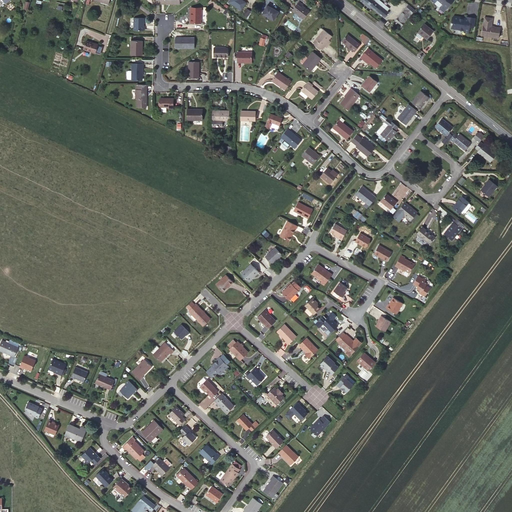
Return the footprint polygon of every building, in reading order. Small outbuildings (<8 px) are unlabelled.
[(229,0),(229,2),(241,10),(246,2),(241,0),(229,0)] [(363,0),(375,10),(376,9),(383,16),(387,11),(375,1),(375,0),(363,0)] [(388,9),(377,0),(375,0),(375,1),(387,11),(388,9)] [(437,0),(443,4),(447,8),(454,0),(437,0)] [(303,5),(299,2),(293,10),(303,19),(309,11),(302,5),(303,5)] [(267,5),(262,13),(274,20),(279,11),(267,5)] [(411,15),(415,10),(409,5),(405,10),(411,15)] [(191,7),(190,16),(192,16),(193,9),(201,9),(201,7),(191,7)] [(192,16),(190,16),(190,23),(201,24),(201,9),(193,9),(192,16)] [(405,23),(411,15),(405,10),(399,17),(405,23)] [(466,19),(453,16),(452,17),(451,23),(453,23),(454,24),(453,29),(464,31),(464,33),(468,34),(469,28),(469,26),(473,27),(475,19),(466,17),(466,19)] [(395,21),(402,27),(405,23),(399,17),(395,21)] [(144,18),(134,18),(133,30),(144,30),(144,18)] [(492,19),(484,18),(481,36),(498,38),(500,29),(491,27),(492,19)] [(418,32),(418,33),(423,36),(427,39),(433,31),(425,24),(418,32)] [(321,49),(328,40),(331,35),(323,29),(313,42),(321,49)] [(341,41),(347,45),(352,49),(355,52),(360,45),(347,34),(341,41)] [(370,39),(366,36),(362,41),(366,44),(370,39)] [(194,38),(175,38),(175,48),(194,48),(194,38)] [(142,40),(131,40),(130,54),(142,55),(142,40)] [(329,41),(328,40),(321,49),(322,50),(329,41)] [(97,44),(86,41),(84,49),(95,52),(97,44)] [(214,48),(214,55),(218,55),(218,57),(228,57),(228,48),(214,48)] [(368,49),(361,56),(370,63),(376,68),(382,60),(368,49)] [(238,52),(238,62),(245,62),(245,64),(253,64),(253,53),(238,52)] [(321,58),(313,52),(308,58),(303,64),(310,70),(315,64),(315,65),(321,58)] [(370,63),(361,56),(360,58),(369,65),(370,63)] [(199,62),(188,61),(188,77),(199,77),(199,62)] [(141,72),(142,72),(142,63),(132,63),(132,79),(141,80),(141,72)] [(291,81),(278,72),(272,81),(285,89),(291,81)] [(377,82),(369,76),(362,85),(370,92),(377,82)] [(318,91),(307,82),(301,90),(302,90),(308,96),(312,98),(312,99),(318,91)] [(147,85),(137,85),(137,89),(136,89),(136,99),(137,99),(137,107),(146,107),(146,100),(145,99),(145,89),(147,89),(147,85)] [(352,89),(350,88),(344,96),(345,97),(352,89)] [(348,110),(360,95),(352,89),(345,97),(340,104),(348,110)] [(429,97),(421,90),(411,102),(420,109),(429,97)] [(173,98),(160,98),(159,107),(168,107),(168,108),(173,109),(173,98)] [(406,124),(417,110),(409,104),(398,118),(406,124)] [(202,109),(187,109),(187,120),(202,120),(202,109)] [(229,110),(220,110),(220,112),(212,112),(212,120),(223,120),(229,120),(229,110)] [(241,121),(255,121),(255,111),(241,111),(241,121)] [(282,118),(270,114),(265,126),(269,127),(270,126),(276,128),(278,128),(282,118)] [(453,127),(442,118),(435,127),(446,136),(453,127)] [(343,123),(340,120),(339,119),(333,127),(347,139),(353,131),(343,123)] [(395,130),(398,127),(391,121),(388,119),(385,122),(388,125),(380,134),(388,141),(397,131),(395,130)] [(301,140),(287,128),(281,137),(295,148),(301,140)] [(483,136),(477,132),(473,137),(479,142),(483,136)] [(442,141),(446,145),(450,139),(453,135),(452,135),(451,134),(450,133),(446,138),(445,137),(442,141)] [(458,135),(455,133),(453,135),(450,139),(453,142),(454,141),(464,149),(470,142),(459,134),(458,135)] [(357,134),(351,141),(357,145),(362,138),(357,134)] [(362,138),(357,145),(356,146),(368,156),(375,147),(363,138),(362,138)] [(480,142),(475,148),(479,150),(485,156),(484,157),(490,162),(497,154),(484,143),(483,144),(480,142)] [(319,156),(309,147),(302,155),(313,164),(319,156)] [(329,183),(336,175),(331,171),(327,168),(321,176),(329,183)] [(497,186),(489,179),(485,183),(486,183),(481,190),(488,196),(497,186)] [(370,206),(376,197),(362,186),(355,194),(370,206)] [(304,192),(302,196),(310,201),(312,197),(304,192)] [(397,202),(386,194),(381,201),(391,210),(397,202)] [(461,212),(468,203),(469,202),(462,196),(453,207),(460,212),(461,212)] [(313,209),(298,202),(294,210),(308,218),(313,209)] [(412,207),(405,202),(398,211),(411,221),(417,213),(411,208),(412,207)] [(470,204),(468,203),(461,212),(462,213),(465,213),(470,206),(470,204)] [(462,228),(465,224),(456,218),(453,221),(462,228)] [(295,230),(298,226),(288,221),(280,236),(289,240),(295,229),(295,230)] [(452,240),(462,228),(453,221),(443,233),(452,240)] [(339,236),(338,238),(342,239),(347,230),(335,223),(330,231),(336,234),(339,236)] [(429,243),(434,236),(423,227),(417,233),(429,243)] [(355,242),(365,247),(370,239),(360,233),(355,242)] [(379,245),(374,254),(387,261),(391,252),(379,245)] [(275,247),(265,257),(272,264),(282,255),(275,247)] [(414,264),(404,258),(405,257),(401,255),(395,266),(399,268),(399,267),(409,273),(414,264)] [(251,264),(241,274),(249,282),(259,272),(251,264)] [(332,274),(318,264),(311,273),(322,281),(321,282),(324,285),(332,274)] [(230,285),(230,286),(233,283),(226,275),(216,285),(223,292),(228,287),(230,285)] [(419,287),(418,288),(421,290),(419,292),(425,296),(430,288),(426,285),(427,283),(425,282),(426,279),(423,278),(423,279),(418,276),(414,283),(418,286),(419,287)] [(282,292),(289,299),(298,290),(301,287),(294,281),(291,284),(291,283),(282,292)] [(340,282),(334,291),(342,297),(345,294),(343,293),(347,287),(340,282)] [(386,307),(397,313),(403,302),(393,297),(389,304),(388,304),(386,307)] [(318,305),(317,304),(315,302),(316,301),(313,298),(305,305),(314,314),(320,308),(317,306),(318,305)] [(195,305),(191,302),(186,307),(190,310),(195,305)] [(190,310),(189,311),(203,326),(211,319),(196,304),(195,305),(190,310)] [(265,310),(258,317),(268,328),(276,320),(265,310)] [(329,316),(327,318),(324,315),(316,323),(319,327),(320,327),(324,331),(328,328),(331,332),(338,325),(333,320),(329,316)] [(391,321),(381,315),(379,318),(379,319),(376,325),(385,331),(391,321)] [(189,332),(181,324),(174,332),(181,339),(186,335),(189,332)] [(296,336),(284,324),(277,331),(286,340),(285,341),(288,344),(296,336)] [(336,339),(339,342),(346,335),(343,332),(336,339)] [(358,346),(349,338),(349,337),(346,334),(346,335),(339,342),(338,342),(347,351),(345,353),(349,356),(358,346)] [(318,349),(307,338),(299,345),(306,353),(305,354),(309,358),(318,349)] [(2,340),(0,343),(0,350),(14,357),(18,347),(2,340)] [(248,352),(238,341),(229,349),(240,360),(248,352)] [(166,343),(165,342),(159,348),(154,354),(153,354),(161,362),(170,353),(171,354),(174,351),(172,349),(166,343)] [(151,351),(154,354),(159,348),(157,345),(151,351)] [(375,362),(363,352),(357,361),(368,371),(375,362)] [(36,360),(24,355),(20,367),(23,368),(24,367),(32,370),(36,360)] [(328,369),(327,370),(327,371),(331,375),(338,367),(334,363),(335,362),(327,356),(320,363),(325,368),(326,367),(328,369)] [(225,368),(228,365),(220,357),(217,359),(217,360),(211,366),(212,366),(206,371),(212,377),(217,372),(219,374),(225,368)] [(66,364),(53,358),(48,369),(54,371),(54,372),(61,375),(66,364)] [(152,366),(144,359),(132,372),(140,380),(143,377),(142,376),(152,366)] [(88,372),(75,367),(71,377),(75,378),(84,382),(88,372)] [(265,378),(258,371),(259,370),(256,367),(247,375),(250,378),(251,378),(257,385),(265,378)] [(114,380),(99,374),(95,383),(111,389),(114,380)] [(340,386),(343,389),(347,392),(354,385),(347,379),(344,381),(341,379),(337,385),(340,387),(340,386)] [(215,388),(207,380),(200,386),(204,390),(205,390),(209,394),(215,388)] [(138,389),(129,381),(126,384),(120,390),(128,398),(134,392),(135,393),(138,389)] [(283,393),(280,390),(278,391),(277,389),(274,387),(267,394),(277,404),(284,397),(282,394),(283,393)] [(222,393),(214,400),(227,413),(234,406),(222,393)] [(39,407),(28,402),(25,409),(28,410),(30,413),(35,415),(35,416),(39,417),(42,408),(39,407)] [(303,408),(297,402),(290,409),(291,409),(286,414),(290,418),(294,413),(301,419),(307,413),(303,408)] [(184,414),(176,406),(169,413),(177,421),(176,422),(180,425),(186,419),(183,416),(184,414)] [(258,425),(255,422),(252,424),(243,414),(237,420),(243,426),(244,425),(248,429),(249,427),(252,430),(258,425)] [(330,422),(324,416),(320,419),(319,418),(310,428),(317,435),(330,422)] [(49,419),(44,430),(55,435),(59,425),(52,422),(53,421),(49,419)] [(163,429),(156,421),(149,428),(148,427),(142,432),(151,441),(163,429)] [(69,424),(65,435),(81,442),(87,429),(81,427),(80,429),(69,424)] [(190,430),(185,425),(180,430),(185,435),(182,438),(189,444),(196,437),(190,431),(190,430)] [(277,447),(283,441),(273,430),(266,436),(277,447)] [(131,452),(130,453),(137,459),(138,458),(140,456),(144,452),(145,451),(135,441),(135,440),(133,437),(122,447),(126,450),(126,449),(129,452),(130,451),(131,452)] [(216,454),(207,444),(200,452),(212,464),(220,456),(217,453),(216,454)] [(286,445),(279,452),(291,464),(298,457),(286,445)] [(92,452),(93,451),(90,447),(82,455),(87,461),(89,461),(91,460),(94,464),(100,458),(95,452),(94,453),(92,452)] [(170,467),(162,460),(162,461),(159,458),(153,465),(156,467),(155,468),(162,475),(170,467)] [(239,469),(232,464),(221,479),(229,485),(238,473),(237,472),(239,469)] [(196,479),(184,467),(177,475),(189,486),(196,479)] [(108,475),(103,469),(96,475),(106,486),(113,480),(108,475)] [(283,483),(273,476),(270,479),(271,480),(264,491),(273,497),(283,483)] [(122,478),(113,487),(125,496),(132,488),(126,483),(127,482),(122,478)] [(223,494),(212,486),(206,494),(217,502),(223,494)] [(155,506),(143,496),(132,510),(134,511),(142,511),(147,506),(152,510),(155,506)] [(256,511),(262,504),(253,498),(242,511),(256,511)]
